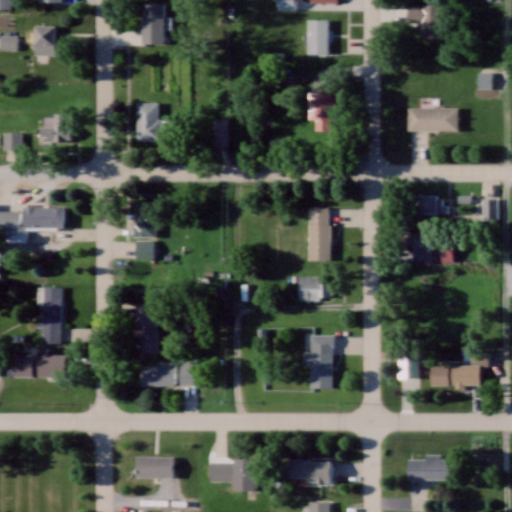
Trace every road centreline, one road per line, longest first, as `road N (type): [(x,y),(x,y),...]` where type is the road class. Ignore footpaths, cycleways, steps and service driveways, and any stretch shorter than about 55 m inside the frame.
road 1 (residential): [(0,170),(511,170)]
road 2 (residential): [(107,420),(102,0)]
road 3 (residential): [(372,420),(370,0)]
road 4 (residential): [(372,420),(0,418)]
road 5 (residential): [(511,420),(372,420)]
